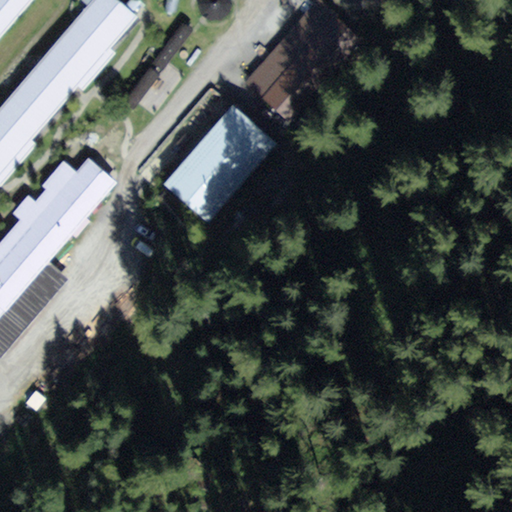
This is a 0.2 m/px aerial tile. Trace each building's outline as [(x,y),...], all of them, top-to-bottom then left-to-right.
[(0,0),(0,34),(29,0),(0,0)] [(0,166),(135,12),(120,0),(89,0),(0,102),(0,166)] [(350,25),(320,0),(316,0),(246,82),(277,109),(350,25)] [(443,0),(413,0),(410,4),(428,19),(443,0)] [(178,73),(156,57),(129,93),(152,109),(178,73)] [(276,145),(232,107),(163,187),(207,224),(276,145)] [(0,313),(115,178),(76,145),(0,234),(0,313)]
